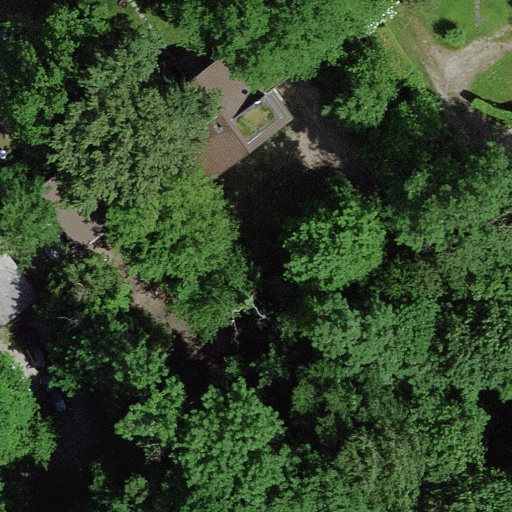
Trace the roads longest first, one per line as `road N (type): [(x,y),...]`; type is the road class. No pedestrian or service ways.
road 1 (track): [(426,276),(463,393),(452,468),(406,511)]
road 2 (track): [(307,88),(366,166),(426,276)]
